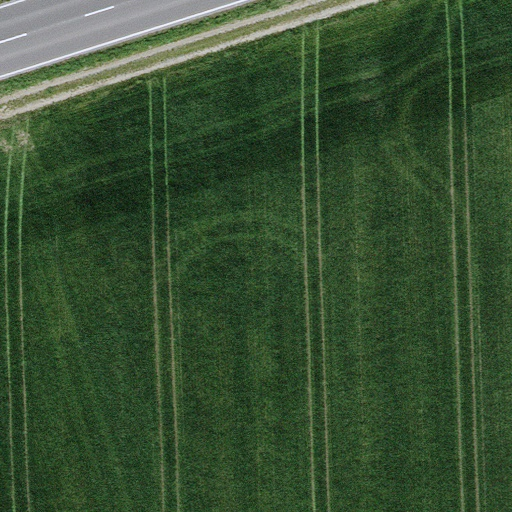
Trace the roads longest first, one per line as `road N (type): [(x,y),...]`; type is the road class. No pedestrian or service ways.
road 1 (track): [(0,106),(335,0)]
road 2 (secondary): [(0,41),(130,0)]
